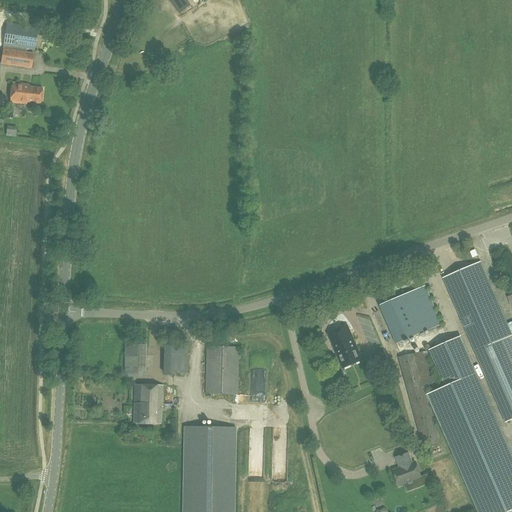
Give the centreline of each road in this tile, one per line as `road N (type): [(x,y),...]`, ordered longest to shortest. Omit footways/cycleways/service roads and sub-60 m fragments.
road 1 (unclassified): [(511,216),(253,308),(194,315),(63,311)]
road 2 (tertiary): [(63,311),(81,126),(124,0)]
road 3 (unknown): [(289,295),(327,459),(356,476),(397,461)]
road 4 (unknown): [(428,246),(511,444)]
road 5 (tertiary): [(53,474),(63,311)]
